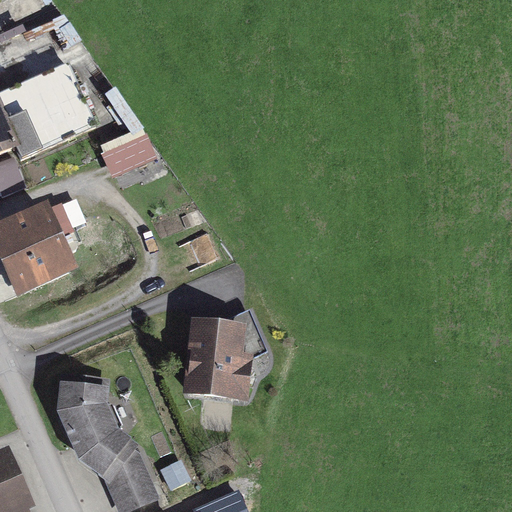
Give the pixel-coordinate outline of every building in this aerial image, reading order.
[(0,96),(0,153),(18,146),(23,157),(94,126),(67,67),(0,96)] [(142,143),(100,161),(110,184),(152,165),(142,143)] [(46,206),(0,225),(0,240),(18,283),(69,262),(46,206)] [(214,245),(189,252),(194,270),(219,263),(214,245)] [(214,329),(188,329),(181,407),(241,413),(246,361),(264,353),(243,314),(214,329)] [(110,378),(64,377),(60,418),(69,437),(78,457),(96,473),(111,486),(123,511),(141,511),(173,501),(168,492),(148,446),(138,439),(126,426),(120,413),(115,404),(113,392),(110,378)] [(36,511),(5,444),(0,446),(0,511),(36,511)]
